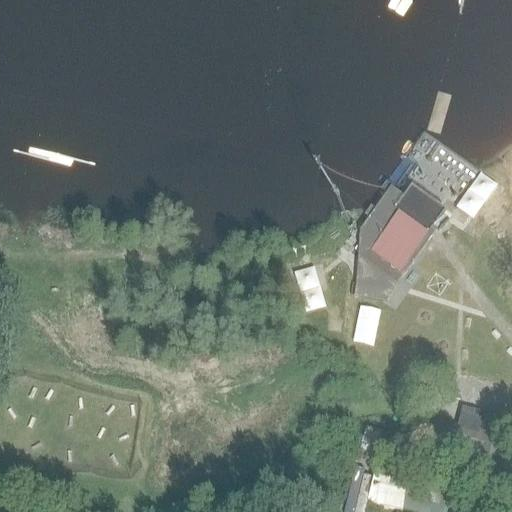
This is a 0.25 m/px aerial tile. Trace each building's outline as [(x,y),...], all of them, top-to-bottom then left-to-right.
[(361,224),(418,266),(446,228),(459,237),(485,203),(430,162),(406,195),(391,184),(361,224)] [(511,258),(497,245),(476,268),(504,292),(511,282),(511,258)] [(303,294),(324,287),(318,266),(297,272),(303,294)] [(361,337),(379,292),(356,283),(338,328),(361,337)] [(428,447),(471,458),(466,474),(496,482),(500,466),(507,468),(511,453),(504,452),(511,423),(462,410),(456,429),(434,423),(428,447)] [(365,503),(400,511),(447,511),(452,493),(373,473),(365,503)]
